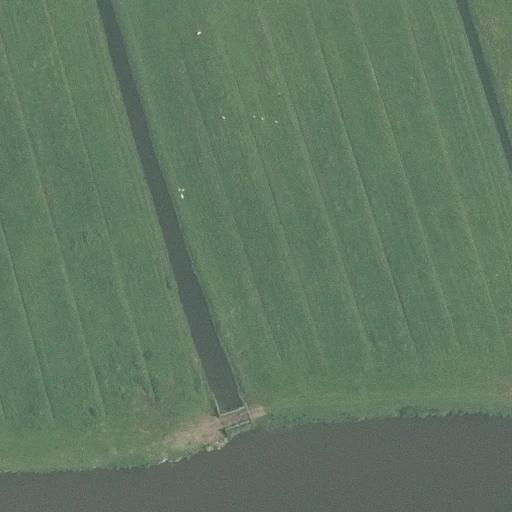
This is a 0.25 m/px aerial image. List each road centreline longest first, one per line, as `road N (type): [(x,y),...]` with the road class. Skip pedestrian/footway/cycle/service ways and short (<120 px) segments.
road 1 (track): [(207,422),(0,192)]
road 2 (track): [(207,422),(263,403),(511,394)]
